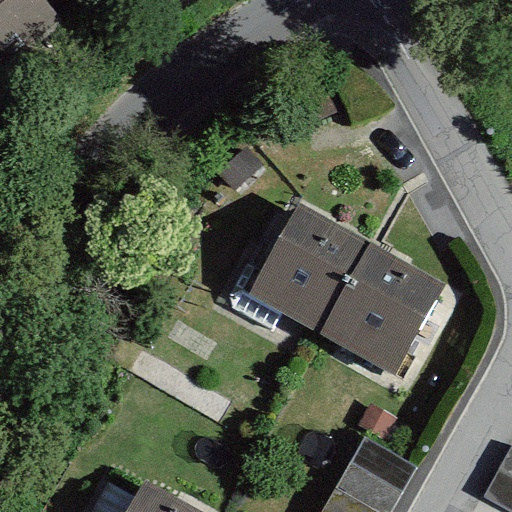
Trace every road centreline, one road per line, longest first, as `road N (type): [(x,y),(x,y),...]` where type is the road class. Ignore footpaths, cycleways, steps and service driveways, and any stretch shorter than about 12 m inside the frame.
road 1 (residential): [(0,314),(39,232),(164,82),(298,0)]
road 2 (residential): [(425,0),(511,186)]
road 3 (residential): [(424,511),(511,348)]
